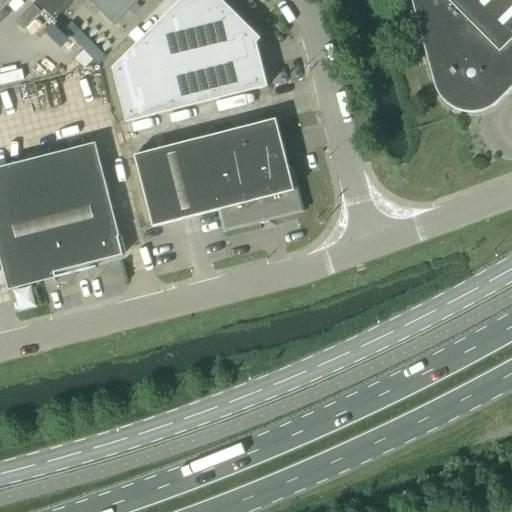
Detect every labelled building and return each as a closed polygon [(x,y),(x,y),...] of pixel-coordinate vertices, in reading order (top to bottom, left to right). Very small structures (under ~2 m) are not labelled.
[(32,0),(54,22),(75,0),(88,0),(113,25),(137,0),(145,0),(146,1),(146,0),(32,0)] [(119,96),(248,26),(221,0),(181,0),(112,69),(119,96)] [(511,0),(411,0),(434,84),(436,90),(439,96),(443,101),(448,105),(453,108),(459,111),(465,112),(472,113),(478,112),(484,111),(490,108),(495,105),(500,100),(504,95),(507,89),(509,90),(511,89),(511,87),(511,82),(511,81),(509,81),(510,76),(511,75),(511,0)] [(248,26),(119,96),(126,123),(268,87),(257,44),(261,39),(248,26)] [(135,156),(153,227),(222,210),(227,227),(299,209),(276,120),(135,156)] [(95,144),(0,168),(0,258),(8,291),(56,278),(55,273),(123,256),(118,237),(119,237),(95,144)]
